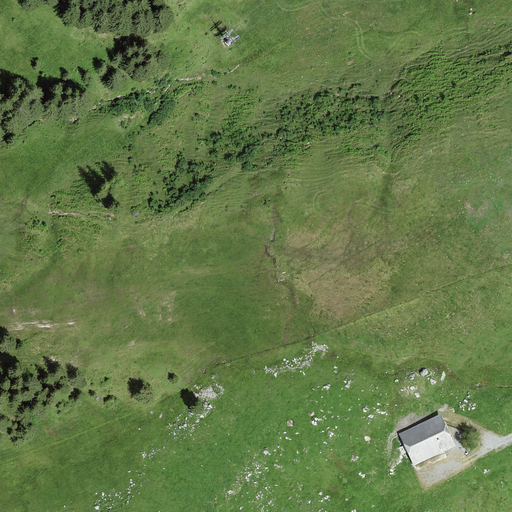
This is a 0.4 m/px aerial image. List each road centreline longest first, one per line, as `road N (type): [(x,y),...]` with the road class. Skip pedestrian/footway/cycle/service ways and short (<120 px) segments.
road 1 (track): [(481,511),(485,489),(478,480),(442,481),(436,472),(505,438)]
road 2 (track): [(406,424),(446,409),(484,438),(511,436)]
